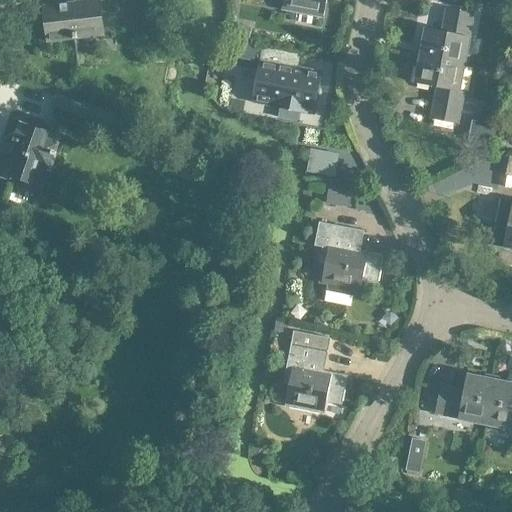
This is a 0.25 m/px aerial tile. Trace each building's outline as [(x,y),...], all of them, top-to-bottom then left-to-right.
[(107,0),(74,0),(75,3),(43,7),(48,43),(103,36),(98,1),(107,0)] [(283,0),(282,9),(324,17),(327,0),(283,0)] [(420,57),(465,66),(471,38),(469,38),(474,13),(447,8),(443,32),(426,28),(420,57)] [(279,108),(277,118),(297,122),(299,112),(313,114),(321,74),(294,69),(297,53),(264,46),(256,87),(275,90),(272,106),(279,108)] [(465,66),(420,57),(415,85),(437,89),(431,119),(458,124),(464,91),(460,90),(465,66)] [(58,117),(93,136),(100,122),(65,103),(58,117)] [(496,125),(471,120),(467,141),(492,146),(496,125)] [(8,152),(12,153),(8,165),(0,162),(0,176),(12,180),(11,183),(13,184),(16,178),(42,187),(46,176),(49,177),(51,172),(53,173),(60,155),(58,154),(64,139),(20,123),(14,139),(13,139),(8,152)] [(308,171),(336,174),(339,150),(310,147),(308,171)] [(352,204),(353,187),(329,185),(328,202),(352,204)] [(490,246),(511,250),(511,200),(500,198),(490,246)] [(320,282),(359,289),(361,282),(377,285),(383,255),(360,250),(364,232),(318,222),(313,247),(321,248),(318,262),(323,264),(320,282)] [(282,384),(288,385),(284,404),(323,411),(324,403),(341,406),(347,377),(320,371),(324,354),(327,354),(330,339),(293,332),(282,384)] [(457,420),(485,425),(494,379),(466,373),(462,391),(440,387),(434,414),(457,418),(457,420)] [(511,382),(494,379),(485,425),(511,430),(511,382)] [(403,471),(414,473),(417,457),(406,455),(403,471)] [(386,469),(395,470),(396,459),(387,458),(386,469)]
